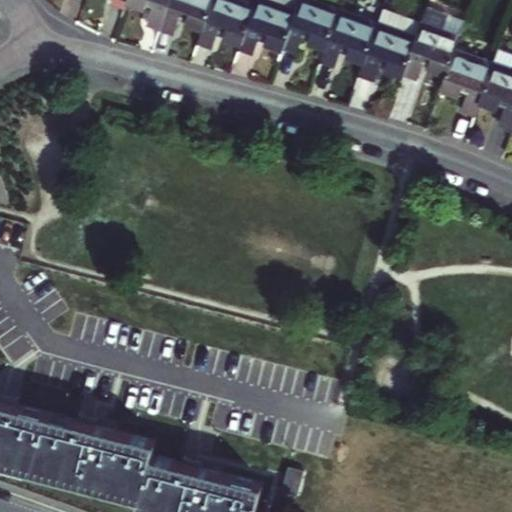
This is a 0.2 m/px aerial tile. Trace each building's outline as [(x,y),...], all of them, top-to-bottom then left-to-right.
[(125,0),(141,6),(143,0),(149,2),(141,20),(157,27),(166,0),(125,0)] [(166,0),(157,27),(170,32),(177,12),(184,15),(181,20),(200,28),(210,0),(166,0)] [(253,5),(239,0),(210,0),(200,28),(195,42),(208,47),(216,27),(221,29),(218,35),(239,43),(253,5)] [(255,0),(253,5),(239,43),(237,48),(251,53),(259,32),(265,34),(263,39),(282,46),(299,0),(255,0)] [(319,0),(299,0),(282,46),(293,51),(302,30),(307,32),(305,37),(324,44),(338,7),(319,0)] [(324,44),(318,59),(332,65),(340,44),(346,47),(344,52),(364,60),(378,23),(338,7),(324,44)] [(448,15),(442,29),(459,35),(465,21),(448,15)] [(417,37),(403,74),(415,79),(423,60),(429,62),(408,122),(424,128),(440,86),(455,47),(459,35),(442,29),(423,22),(417,37)] [(378,23),(364,60),(358,74),(372,80),(380,60),(385,62),(384,67),(403,74),(417,37),(378,23)] [(492,61),(455,47),(440,86),(458,93),(460,87),(467,90),(459,108),(472,113),(477,99),(490,65),(492,61)] [(490,65),(477,99),(495,106),(497,101),(503,103),(495,122),(510,128),(511,122),(511,68),(500,64),(499,68),(490,65)] [(146,452),(151,438),(91,422),(4,399),(0,397),(0,458),(135,494),(132,507),(151,511),(250,511),(260,481),(207,467),(146,452)]
